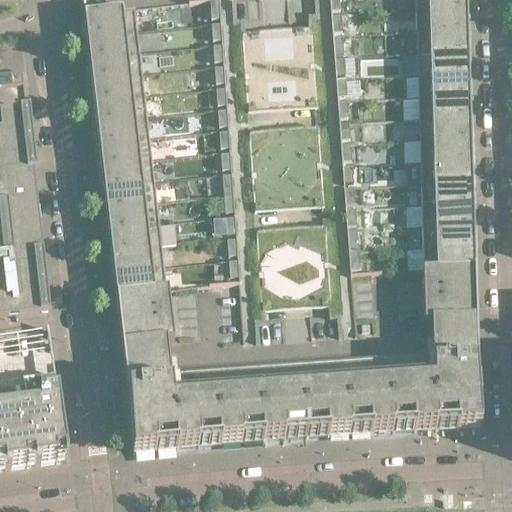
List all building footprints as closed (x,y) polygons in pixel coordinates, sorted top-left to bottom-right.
[(329,0),(330,14),(331,14),(340,13),(339,0),(329,0)] [(466,15),(465,0),(414,0),(415,16),(466,15)] [(220,22),(219,5),(218,5),(218,6),(209,7),(210,22),(219,22),(220,22)] [(82,6),(86,42),(136,36),(134,14),(86,19),(84,6),(82,6)] [(466,36),(466,15),(415,16),(416,38),(466,36)] [(330,19),(332,36),(333,36),(333,35),(342,34),(341,19),(332,19),(330,19)] [(333,318),(312,23),(274,25),(240,28),(261,323),(294,321),(333,318)] [(222,44),(220,27),(219,27),(219,28),(211,28),(212,44),(220,43),(220,44),(222,44)] [(139,58),(136,36),(86,42),(88,64),(139,58)] [(467,58),(466,36),(416,38),(416,59),(467,58)] [(332,40),(333,57),(335,57),(334,57),(343,56),(342,40),(333,41),(333,40),(332,40)] [(223,65),(222,48),(221,49),(212,50),(213,65),(222,65),(222,66),(223,65)] [(141,79),(139,58),(88,64),(91,85),(141,79)] [(468,79),(467,58),(416,59),(417,81),(468,79)] [(334,62),(335,79),(336,79),(336,78),(345,78),(344,62),(335,63),(335,62),(334,62)] [(225,87),(224,70),(222,70),(222,71),(214,71),(215,87),(223,86),(223,87),(225,87)] [(0,77),(0,89),(23,87),(21,75),(0,77)] [(144,101),(141,79),(91,85),(93,107),(144,101)] [(468,101),(468,79),(417,81),(418,103),(468,101)] [(335,84),(336,101),(338,100),(346,99),(345,84),(336,84),(336,83),(335,84)] [(226,109),(225,92),(224,92),(215,93),(216,109),(225,108),(225,109),(226,109)] [(146,122),(144,101),(93,107),(96,128),(146,122)] [(469,123),(468,101),(418,103),(418,124),(469,123)] [(337,105),(338,122),(339,122),(339,121),(348,121),(347,105),(338,106),(338,105),(337,105)] [(32,145),(29,113),(0,115),(0,130),(0,134),(0,133),(0,293),(11,292),(15,322),(49,318),(29,145),(32,145)] [(228,130),(227,113),(225,113),(225,114),(217,114),(218,130),(227,130),(228,130)] [(149,144),(146,122),(96,128),(98,149),(149,144)] [(470,144),(469,123),(418,124),(419,146),(470,144)] [(338,127),(339,144),(341,144),(341,143),(349,142),(348,127),(340,127),(339,127),(338,127)] [(229,152),(228,135),(227,135),(218,136),(219,152),(228,151),(228,152),(229,152)] [(151,165),(149,144),(98,149),(101,171),(151,165)] [(470,166),(470,144),(419,146),(419,148),(424,147),(424,166),(420,166),(420,168),(470,166)] [(340,148),(341,165),(342,165),(351,164),(350,148),(341,149),(341,148),(340,148)] [(231,173),(230,156),(228,157),(220,158),(221,173),(230,173),(230,174),(231,173)] [(154,187),(151,165),(101,171),(103,193),(154,187)] [(471,188),(470,166),(420,168),(420,189),(471,188)] [(341,170),(343,187),(344,187),(344,186),(352,186),(351,170),(343,171),(343,170),(341,170)] [(232,195),(231,178),(230,178),(230,179),(221,180),(222,195),(231,195),(232,195)] [(156,208),(154,187),(103,193),(106,214),(156,208)] [(472,209),(471,188),(420,189),(421,211),(472,209)] [(343,192),(344,209),(345,209),(345,208),(354,207),(353,192),(344,192),(343,192)] [(234,217),(233,200),(232,200),(223,201),(224,217),(233,216),(233,217),(234,217)] [(159,230),(156,208),(106,214),(108,236),(159,230)] [(472,231),(472,209),(421,211),(422,233),(472,231)] [(344,213),(346,230),(347,230),(356,229),(354,213),(346,214),(346,213),(344,213)] [(236,238),(234,221),(233,221),(233,222),(224,223),(226,238),(234,238),(236,238)] [(161,251),(159,230),(108,236),(111,257),(161,251)] [(473,253),(472,231),(422,233),(422,254),(473,253)] [(346,235),(347,252),(348,252),(348,251),(357,250),(356,235),(347,235),(346,235)] [(237,260),(236,243),(235,243),(235,244),(226,244),(227,260),(236,259),(236,260),(237,260)] [(163,273),(161,251),(111,257),(113,279),(163,273)] [(474,274),(473,253),(422,254),(423,275),(423,276),(474,274)] [(347,256),(349,273),(350,273),(359,272),(358,256),(349,257),(349,256),(347,256)] [(239,281),(237,264),(236,265),(227,266),(229,281),(237,281),(237,282),(239,281)] [(164,274),(163,273),(113,279),(115,300),(154,296),(153,295),(151,276),(164,274)] [(475,326),(474,274),(423,276),(423,275),(422,275),(423,328),(475,326)] [(173,346),(167,293),(153,295),(154,296),(115,300),(121,352),(173,346)] [(407,436),(467,433),(479,432),(475,389),(476,389),(475,371),(477,370),(476,347),(431,348),(432,389),(412,389),(412,384),(193,400),(193,405),(173,407),(168,368),(124,372),(126,396),(128,396),(129,414),(130,414),(133,457),(193,451),(228,448),(252,446),(300,442),(335,440),(371,437),(407,436)] [(0,417),(0,473),(66,464),(64,448),(66,448),(65,439),(63,440),(56,391),(54,391),(55,398),(42,400),(44,411),(0,417)]
